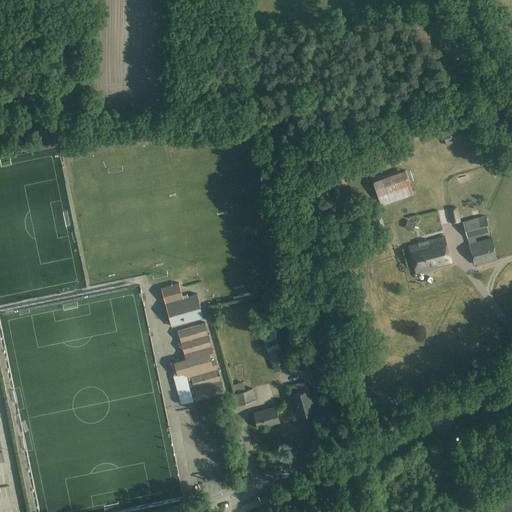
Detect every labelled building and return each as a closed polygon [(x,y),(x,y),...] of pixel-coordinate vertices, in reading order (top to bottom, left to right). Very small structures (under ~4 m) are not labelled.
[(480,119),(442,131),(446,145),(485,133),(480,119)] [(432,124),(409,130),(412,142),(435,135),(432,124)] [(349,166),(330,172),(332,180),(351,174),(349,166)] [(409,185),(405,171),(373,182),(378,196),(409,185)] [(333,189),(312,195),(321,228),(342,220),(333,189)] [(458,207),(448,208),(451,223),(461,221),(458,207)] [(486,215),(463,222),(467,238),(490,232),(486,215)] [(375,219),(378,227),(384,225),(381,217),(375,219)] [(404,228),(412,231),(415,223),(407,220),(404,228)] [(445,236),(409,246),(416,273),(432,268),(432,267),(452,261),(445,236)] [(491,239),(469,245),(474,265),(496,259),(491,239)] [(291,281),(287,260),(269,264),(273,284),(291,281)] [(280,283),(270,286),(272,293),(282,289),(280,283)] [(197,294),(165,303),(172,326),(204,318),(197,294)] [(186,358),(174,362),(178,374),(184,373),(186,377),(191,375),(197,399),(224,392),(205,322),(178,330),(186,358)] [(279,336),(277,326),(262,328),(264,338),(279,336)] [(316,356),(320,350),(322,345),(314,340),(312,346),(308,352),(316,356)] [(276,344),(274,345),(267,347),(266,342),(264,343),(274,371),(284,368),(276,344)] [(233,385),(235,393),(244,391),(242,382),(233,385)] [(244,391),(235,393),(231,394),(234,406),(254,401),(251,389),(244,391)] [(308,390),(292,394),(299,416),(314,412),(308,390)] [(262,411),(254,414),(258,427),(266,425),(266,424),(272,423),(279,421),(275,407),(262,411)] [(511,511),(511,499),(503,503),(506,511),(511,511)]
